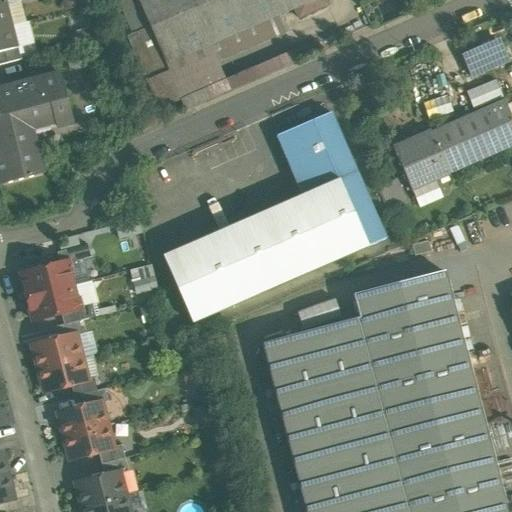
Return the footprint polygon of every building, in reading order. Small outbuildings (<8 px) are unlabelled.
[(149,28),(137,0),(114,0),(130,36),(130,37),(149,28)] [(137,0),(149,28),(166,66),(166,65),(203,49),(269,21),(261,2),(264,0),(137,0)] [(264,0),(261,2),(269,21),(294,10),(298,19),(327,6),(323,0),(264,0)] [(6,6),(0,7),(0,29),(12,27),(6,6)] [(12,27),(0,29),(0,53),(17,49),(12,27)] [(166,66),(149,28),(130,37),(130,36),(124,38),(144,82),(169,72),(166,65),(166,66)] [(498,38),(459,53),(469,77),(507,62),(498,38)] [(316,41),(301,47),(304,54),(318,48),(316,41)] [(17,49),(0,53),(0,65),(20,60),(17,49)] [(218,84),(203,49),(166,65),(169,72),(181,100),(218,84)] [(0,186),(42,175),(32,134),(56,127),(56,128),(73,124),(60,75),(0,90),(0,186)] [(496,79),(465,89),(471,108),(502,99),(496,79)] [(511,120),(503,101),(430,133),(448,174),(511,145),(511,120)] [(330,114),(276,137),(302,197),(163,258),(192,324),(385,240),(330,114)] [(430,132),(393,149),(411,190),(448,174),(430,133),(430,132)] [(87,246),(56,254),(59,265),(67,263),(68,264),(91,259),(87,246)] [(59,265),(21,275),(27,298),(73,286),(68,264),(67,263),(59,265)] [(144,286),(155,283),(148,263),(126,271),(135,296),(146,292),(144,286)] [(505,511),(443,273),(353,296),(359,319),(262,345),(305,511),(505,511)] [(73,286),(27,298),(33,321),(61,314),(79,310),(79,308),(73,286)] [(79,310),(61,314),(63,326),(78,322),(94,318),(91,305),(79,308),(79,310)] [(63,326),(55,328),(58,340),(75,336),(75,337),(82,335),(78,322),(63,326)] [(58,340),(34,346),(37,358),(35,359),(38,370),(81,359),(75,337),(75,336),(58,340)] [(81,359),(38,370),(41,381),(43,381),(46,393),(70,386),(87,382),(87,381),(81,359)] [(87,382),(70,386),(73,398),(81,396),(97,392),(93,379),(87,381),(87,382)] [(97,392),(81,396),(84,408),(101,403),(101,404),(107,403),(104,390),(97,392)] [(84,408),(59,414),(62,426),(60,427),(63,438),(107,426),(101,404),(101,403),(84,408)] [(107,426),(63,438),(66,449),(68,448),(71,460),(98,454),(113,450),(113,448),(107,426)] [(113,450),(98,454),(101,465),(124,459),(121,446),(113,448),(113,450)] [(124,459),(101,465),(104,477),(119,473),(119,474),(128,472),(124,459)] [(104,477),(77,484),(80,496),(78,496),(81,508),(125,496),(119,474),(119,473),(104,477)] [(7,477),(0,479),(0,503),(11,501),(7,484),(9,483),(7,477)] [(129,511),(125,496),(81,508),(82,511),(129,511)]
